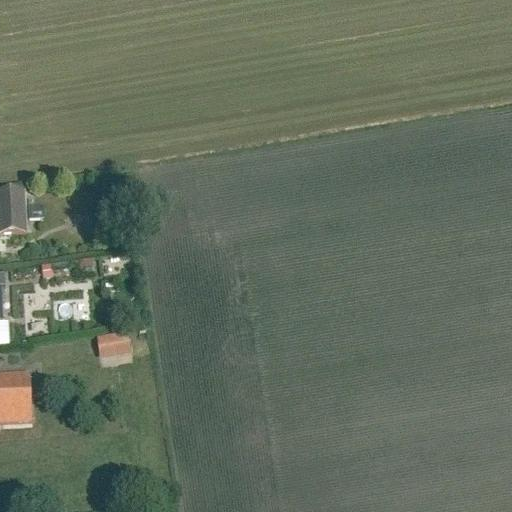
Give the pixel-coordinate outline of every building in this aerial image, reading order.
[(0,238),(27,237),(24,197),(0,198),(0,238)] [(42,209),(27,210),(28,223),(43,222),(42,209)] [(96,261),(78,264),(80,282),(98,280),(96,261)] [(52,268),(41,270),(43,280),(53,278),(52,268)] [(99,363),(131,357),(127,335),(95,341),(99,363)] [(0,427),(33,426),(31,379),(0,380),(0,427)]
